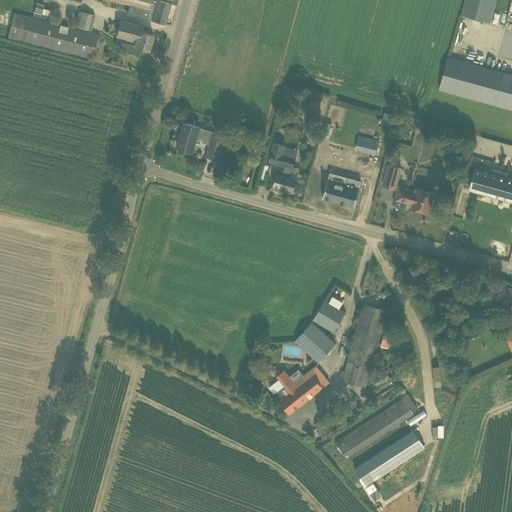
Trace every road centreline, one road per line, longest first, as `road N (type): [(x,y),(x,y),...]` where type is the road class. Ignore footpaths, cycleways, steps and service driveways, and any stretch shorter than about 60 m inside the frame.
road 1 (unclassified): [(511,270),(140,165)]
road 2 (unclassified): [(43,511),(140,165)]
road 3 (unclassified): [(140,165),(186,0)]
